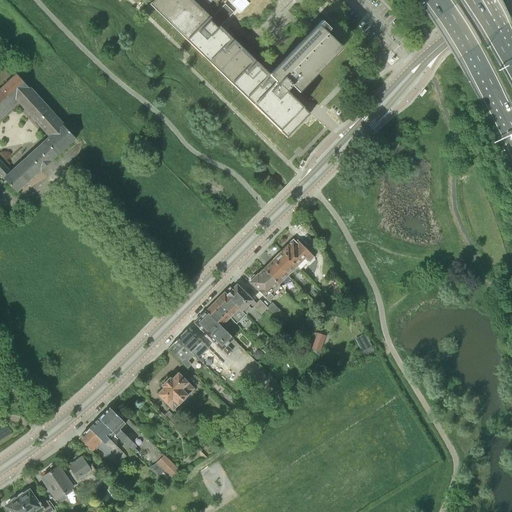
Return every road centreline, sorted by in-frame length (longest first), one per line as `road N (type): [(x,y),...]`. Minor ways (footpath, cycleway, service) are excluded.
road 1 (tertiary): [(0,467),(110,379),(446,38),(499,0)]
road 2 (trunk): [(440,0),(511,126)]
